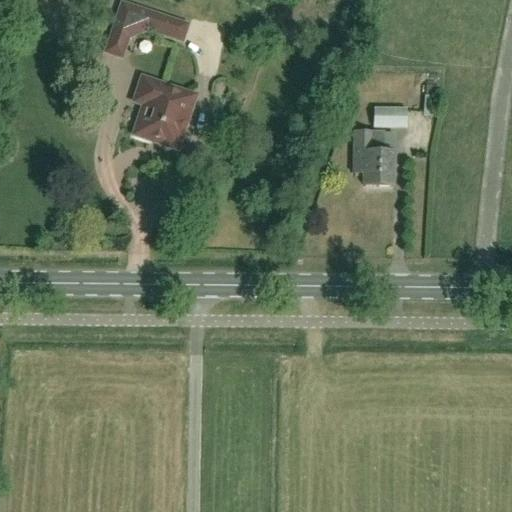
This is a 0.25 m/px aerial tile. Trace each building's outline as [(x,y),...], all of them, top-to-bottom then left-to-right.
[(122,5),(112,35),(128,40),(150,32),(165,37),(171,21),(122,5)] [(156,106),(163,87),(142,80),(136,97),(140,105),(143,106),(136,130),(139,138),(161,146),(167,128),(165,127),(169,116),(165,114),(166,110),(156,106)] [(195,98),(163,87),(156,106),(166,110),(165,114),(169,116),(165,127),(167,128),(161,146),(171,149),(179,145),(195,98)] [(437,118),(437,99),(424,98),(424,118),(437,118)] [(406,130),(406,111),(374,110),(373,130),(406,130)] [(392,188),(393,155),(383,155),(383,135),(354,135),(354,175),(363,175),(363,188),(392,188)]
